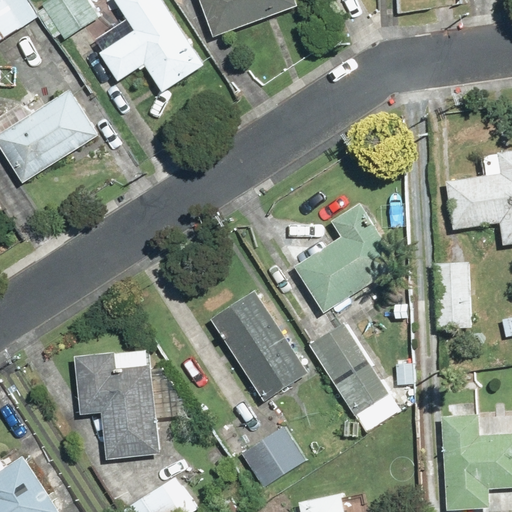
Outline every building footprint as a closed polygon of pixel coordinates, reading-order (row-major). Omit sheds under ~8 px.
[(0,0),(0,48),(45,19),(32,0),(0,0)] [(95,0),(50,0),(46,3),(69,39),(105,16),(95,0)] [(104,38),(113,52),(107,56),(129,87),(158,68),(174,91),(213,65),(168,0),(121,0),(134,18),(104,38)] [(309,8),(305,0),(204,0),(227,48),(309,8)] [(108,137),(77,88),(35,115),(30,106),(0,125),(0,133),(33,185),(108,137)] [(488,154),(491,174),(452,180),(460,230),(511,222),(511,228),(511,150),(511,151),(488,154)] [(345,236),(303,266),(330,309),(404,261),(367,204),(337,223),(345,236)] [(479,258),(442,259),(444,325),(480,324),(479,258)] [(265,288),(218,318),(273,404),(320,374),(265,288)] [(357,323),(319,347),(357,406),(394,382),(357,323)] [(112,461),(166,456),(156,351),(82,359),(87,413),(107,411),(112,461)] [(485,411),(449,413),(455,510),(496,507),(494,487),(511,486),(511,435),(486,438),(485,411)] [(292,425),(245,453),(268,491),(315,462),(292,425)] [(0,511),(66,511),(67,511),(33,455),(12,468),(7,459),(0,463),(0,511)] [(202,511),(181,479),(131,511),(202,511)] [(368,511),(363,490),(304,504),(306,511),(368,511)]
